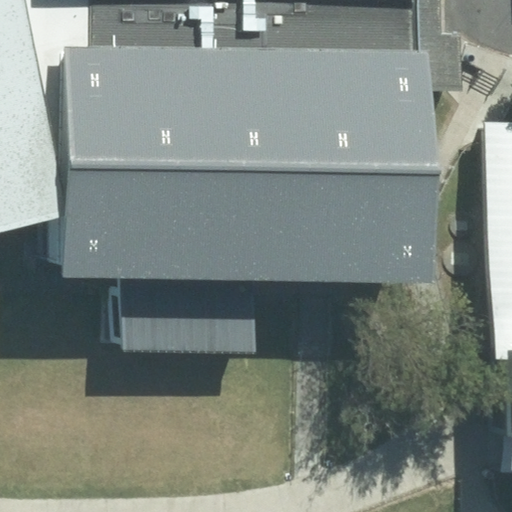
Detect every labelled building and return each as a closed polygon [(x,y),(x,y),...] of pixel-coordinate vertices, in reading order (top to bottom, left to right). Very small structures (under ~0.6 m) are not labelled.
[(0,66),(46,66),(46,6),(0,5),(0,66)] [(380,7),(46,6),(46,66),(365,68),(380,68),(380,7)] [(46,66),(0,66),(0,287),(83,288),(217,289),(364,289),(365,68),(46,66)] [(511,120),(451,120),(448,235),(511,236),(511,120)] [(511,236),(448,235),(446,339),(511,340),(511,236)] [(217,289),(83,288),(82,359),(216,360),(217,289)] [(511,340),(446,339),(443,453),(442,470),(475,471),(511,472),(511,340)]
